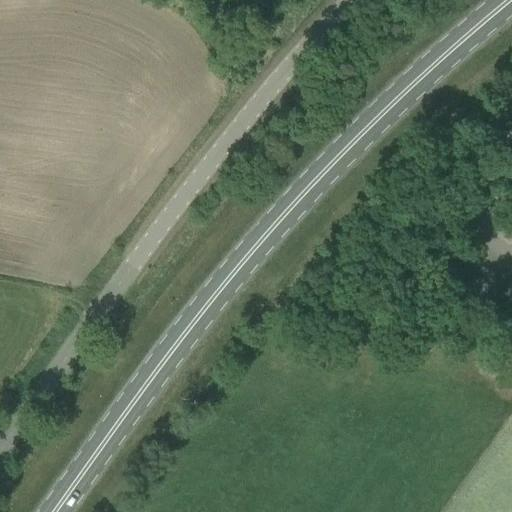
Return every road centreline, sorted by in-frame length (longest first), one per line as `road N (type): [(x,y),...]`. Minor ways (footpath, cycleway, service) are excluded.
road 1 (primary): [(55,511),(236,269),(387,108),(510,0)]
road 2 (unclassified): [(0,455),(286,60),(349,0)]
road 3 (unclassified): [(511,131),(501,146),(483,236),(495,265),(511,252)]
